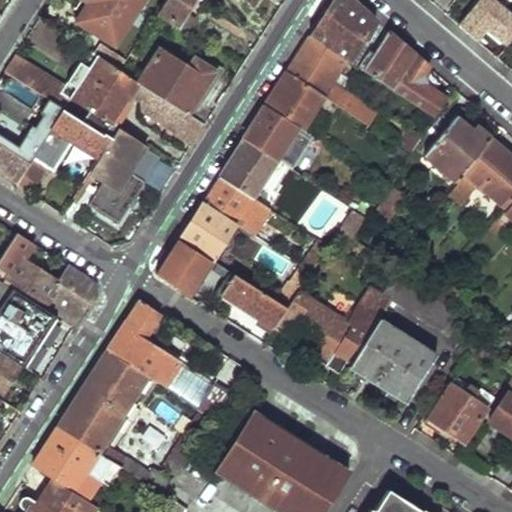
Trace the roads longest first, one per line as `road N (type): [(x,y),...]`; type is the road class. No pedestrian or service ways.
road 1 (residential): [(309,0),(124,275)]
road 2 (residential): [(124,275),(386,440)]
road 3 (residential): [(124,275),(0,480)]
road 4 (residential): [(390,0),(511,105)]
road 5 (residential): [(0,197),(124,275)]
road 6 (residential): [(386,440),(497,511)]
